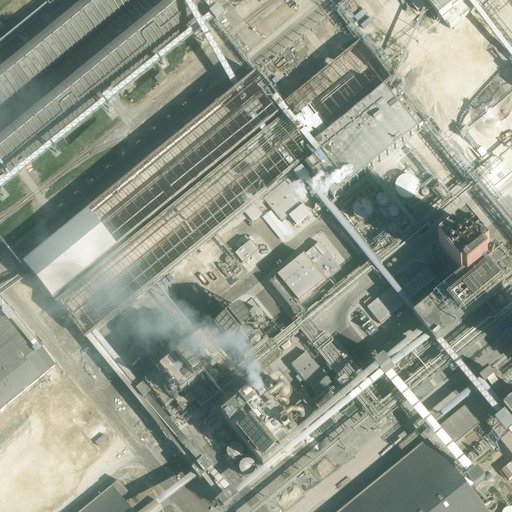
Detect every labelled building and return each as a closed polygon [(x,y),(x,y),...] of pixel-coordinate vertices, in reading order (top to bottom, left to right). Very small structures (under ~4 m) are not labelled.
[(73,120),(103,96),(109,91),(116,85),(187,26),(202,14),(213,5),(214,4),(210,0),(200,0),(198,2),(197,0),(55,0),(42,11),(37,15),(0,45),(0,180),(3,183),(8,179),(5,176),(15,168),(20,164),(73,120)] [(407,0),(417,12),(428,3),(450,30),(479,7),(472,0),(407,0)] [(358,23),(370,14),(365,9),(354,17),(358,23)] [(385,30),(387,39),(397,36),(395,28),(385,30)] [(380,162),(387,156),(389,158),(390,158),(388,156),(395,150),(397,152),(405,145),(403,143),(411,137),(412,139),(412,138),(411,137),(418,131),(420,133),(420,132),(419,130),(423,127),(395,93),(391,97),(385,89),(392,82),(360,43),(320,77),(315,80),(282,107),(290,116),(286,119),(285,119),(284,119),(285,120),(278,126),(276,124),(275,124),(277,126),(270,132),(268,130),(268,131),(269,133),(262,138),(261,136),(260,137),(262,139),(255,145),(253,143),(252,143),(254,145),(247,151),(245,149),(246,152),(239,157),(238,155),(237,156),(239,158),(232,164),(230,161),(229,162),(231,164),(224,170),(222,168),(221,168),(223,171),(216,176),(214,174),(214,175),(215,177),(209,183),(207,180),(206,181),(208,183),(201,189),(199,187),(198,187),(200,190),(193,195),(191,193),(190,194),(192,196),(185,202),(183,199),(183,200),(184,202),(177,208),(175,206),(174,207),(176,209),(169,215),(167,213),(168,215),(161,221),(160,219),(159,220),(161,222),(154,227),(152,225),(151,226),(153,228),(146,234),(144,232),(145,234),(138,240),(136,238),(136,239),(137,241),(131,246),(129,244),(128,245),(130,247),(123,253),(121,251),(120,251),(122,253),(115,259),(113,257),(113,258),(114,260),(107,265),(106,263),(105,264),(107,266),(100,272),(98,270),(97,270),(99,272),(92,278),(90,276),(89,277),(91,279),(84,284),(82,282),(82,283),(83,285),(76,291),(75,289),(74,289),(76,291),(69,297),(67,295),(66,295),(68,298),(61,303),(59,301),(59,302),(60,304),(58,305),(57,306),(57,307),(58,306),(64,314),(62,316),(63,316),(65,315),(71,322),(69,324),(70,325),(72,323),(78,331),(76,332),(77,333),(79,332),(85,339),(84,340),(85,341),(86,340),(86,339),(88,338),(89,340),(90,339),(88,337),(95,331),(97,333),(98,333),(96,331),(103,325),(105,327),(106,326),(104,324),(111,319),(113,321),(113,320),(112,318),(119,312),(120,314),(121,314),(119,312),(126,306),(128,308),(129,307),(127,305),(134,300),(136,302),(136,301),(135,299),(142,293),(143,295),(144,295),(143,293),(150,287),(151,289),(152,288),(150,286),(157,281),(159,283),(160,282),(158,280),(165,274),(167,276),(166,274),(173,268),(174,270),(175,269),(174,267),(181,262),(182,264),(183,263),(181,261),(188,255),(190,257),(191,257),(189,255),(196,249),(198,251),(198,250),(197,248),(204,243),(205,245),(206,244),(205,242),(212,236),(214,238),(214,237),(215,238),(222,232),(221,232),(222,231),(221,229),(228,223),(229,225),(230,225),(228,223),(235,217),(237,219),(238,218),(236,216),(243,211),(245,213),(245,212),(244,210),(251,204),(252,206),(253,206),(252,204),(259,198),(260,200),(261,199),(259,197),(266,192),(268,194),(269,193),(267,191),(274,185),(276,187),(277,187),(275,185),(282,179),(284,181),(283,178),(290,173),(291,175),(292,174),(290,172),(297,166),(299,169),(300,168),(298,166),(301,163),(329,197),(330,196),(335,202),(374,171),(372,168),(380,163),(381,164),(382,164),(380,162)] [(37,284),(38,285),(40,283),(46,291),(44,293),(45,293),(47,292),(53,300),(52,300),(53,301),(54,300),(53,300),(60,294),(62,296),(62,295),(61,293),(68,287),(70,289),(69,287),(76,281),(77,283),(78,282),(77,280),(84,275),(85,277),(86,276),(84,274),(91,268),(93,270),(94,270),(92,268),(99,262),(101,264),(101,263),(100,261),(107,256),(108,258),(109,257),(107,255),(114,250),(116,252),(117,251),(115,249),(122,243),(124,245),(125,244),(123,242),(130,237),(132,239),(132,238),(131,236),(138,230),(139,232),(140,232),(138,230),(145,224),(147,226),(148,225),(146,223),(153,218),(155,220),(156,219),(154,217),(161,211),(163,213),(162,211),(168,205),(170,207),(171,206),(170,204),(176,199),(178,201),(179,200),(177,198),(184,192),(186,194),(187,194),(185,192),(192,186),(194,188),(194,187),(193,185),(200,180),(201,182),(202,181),(200,179),(207,173),(209,175),(210,175),(208,173),(215,167),(217,169),(218,168),(216,166),(223,161),(224,163),(225,162),(223,160),(231,154),(232,156),(233,156),(231,154),(238,148),(240,150),(241,149),(239,147),(246,142),(248,144),(249,143),(247,141),(254,135),(256,137),(255,135),(262,128),(264,130),(265,130),(263,128),(269,123),(271,125),(272,124),(270,122),(277,116),(279,118),(280,118),(278,116),(283,112),(285,111),(284,111),(285,110),(257,77),(256,76),(255,78),(251,82),(249,80),(248,81),(250,83),(243,89),(241,87),(240,87),(242,89),(236,94),(234,92),(233,93),(235,95),(227,101),(226,99),(225,100),(227,102),(220,108),(218,106),(217,106),(219,108),(212,114),(210,112),(209,113),(211,115),(204,120),(202,118),(202,119),(203,121),(196,127),(194,125),(195,127),(189,133),(187,131),(186,132),(188,134),(181,139),(179,137),(178,138),(180,140),(173,146),(171,144),(172,146),(165,152),(164,150),(163,151),(165,153),(158,158),(156,156),(155,157),(157,159),(150,165),(148,163),(147,163),(149,165),(142,171),(141,169),(140,170),(141,172),(134,177),(133,175),(132,176),(134,178),(127,184),(125,182),(124,182),(126,184),(119,190),(117,188),(117,189),(118,191),(111,196),(110,194),(109,195),(110,197),(103,203),(102,201),(101,201),(103,203),(96,209),(94,207),(93,208),(95,210),(88,215),(87,213),(85,214),(87,216),(80,222),(79,220),(78,220),(80,222),(73,228),(71,226),(70,227),(72,229),(65,235),(63,232),(62,233),(64,235),(57,241),(55,239),(56,241),(49,247),(48,245),(47,246),(49,248),(42,254),(40,251),(39,252),(41,254),(34,260),(32,258),(31,259),(33,261),(26,266),(26,265),(25,266),(26,267),(28,269),(21,275),(24,279),(31,273),(32,274),(30,276),(31,276),(33,275),(39,283),(37,284)] [(420,193),(420,190),(420,187),(419,184),(418,182),(416,181),(414,179),(412,178),(410,177),(407,177),(406,177),(402,178),(400,179),(399,180),(397,182),(396,184),(395,187),(395,189),(395,192),(395,194),(398,198),(401,201),(403,202),(406,202),(410,202),(412,202),(416,199),(417,198),(419,195),(420,193)] [(304,204),(286,182),(265,200),(282,221),(304,204)] [(315,196),(312,191),(306,195),(303,191),(298,194),(305,204),(315,196)] [(367,198),(353,212),(367,225),(380,210),(367,198)] [(305,210),(291,221),(295,226),(309,216),(305,210)] [(444,256),(467,279),(449,296),(472,321),(511,282),(511,281),(502,271),(511,261),(511,257),(481,225),(480,227),(473,220),(437,254),(442,259),(444,256)] [(235,255),(243,265),(259,252),(251,242),(235,255)] [(315,291),(322,286),(341,270),(319,244),(272,283),(271,282),(269,284),(269,285),(295,317),(319,297),(315,291)] [(367,309),(381,325),(437,280),(427,268),(408,282),(404,278),(367,309)] [(409,309),(415,316),(429,304),(423,297),(409,309)] [(0,412),(56,367),(0,298),(0,412)] [(511,323),(511,303),(503,303),(503,310),(495,309),(494,321),(498,322),(498,323),(511,323)] [(270,324),(256,307),(252,311),(266,328),(270,324)] [(272,341),(265,333),(245,308),(222,327),(249,360),(272,341)] [(128,311),(111,326),(120,335),(137,320),(128,311)] [(443,337),(452,331),(445,320),(436,327),(443,337)] [(153,394),(166,410),(223,364),(207,344),(211,341),(209,338),(204,341),(202,339),(194,345),(182,330),(156,350),(169,366),(137,392),(144,401),(153,394)] [(141,383),(102,331),(92,338),(131,390),(141,383)] [(466,345),(457,339),(451,348),(461,353),(466,345)] [(291,366),(316,398),(332,385),(307,353),(291,366)] [(281,388),(282,399),(291,397),(290,386),(281,388)] [(223,420),(264,470),(301,439),(261,390),(223,420)] [(445,416),(471,397),(465,390),(440,409),(445,416)] [(461,411),(445,425),(460,441),(480,423),(465,406),(460,411),(461,411)] [(485,511),(427,441),(339,511),(485,511)] [(490,455),(485,459),(493,468),(498,463),(490,455)] [(229,494),(231,496),(247,483),(239,474),(230,482),(211,460),(207,463),(205,460),(196,467),(223,499),(229,494)] [(510,480),(511,478),(511,462),(502,471),(510,480)] [(160,511),(163,510),(158,503),(146,511),(132,511),(122,499),(129,494),(119,482),(112,487),(82,511),(160,511)]
